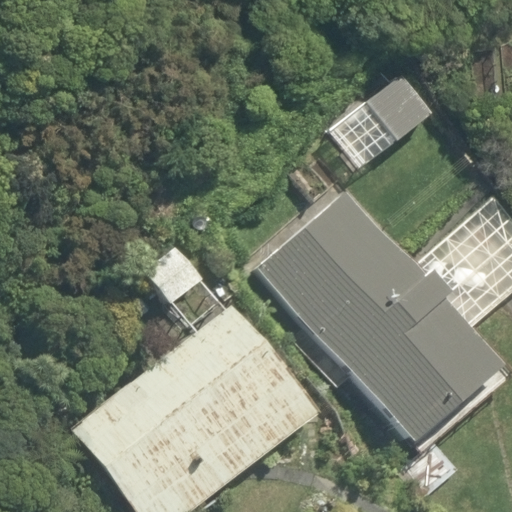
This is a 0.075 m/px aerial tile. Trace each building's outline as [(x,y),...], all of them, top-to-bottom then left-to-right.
[(432,135),(399,85),(327,133),(361,183),(432,135)] [(282,174),(310,206),(333,186),(304,154),(282,174)] [(249,270),(398,450),(491,373),(460,336),(511,293),(511,233),(485,201),(400,272),(338,196),(249,270)] [(161,309),(193,285),(169,252),(137,277),(161,309)] [(57,438),(114,511),(183,511),(306,418),(223,310),(57,438)] [(403,469),(426,496),(454,473),(432,446),(403,469)] [(454,511),(485,511),(467,490),(449,505),(454,511)]
